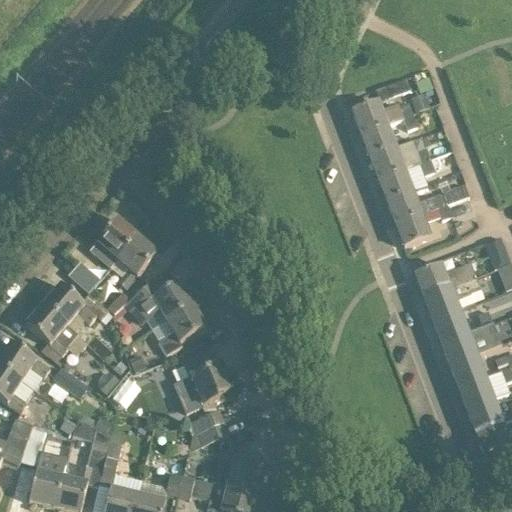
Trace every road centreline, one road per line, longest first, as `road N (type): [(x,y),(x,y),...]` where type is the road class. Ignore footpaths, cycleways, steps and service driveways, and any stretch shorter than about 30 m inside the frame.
road 1 (residential): [(359,0),(324,78),(325,108),(477,511)]
road 2 (residential): [(313,511),(259,351),(192,242),(129,174)]
road 3 (residential): [(0,296),(95,183),(129,174)]
